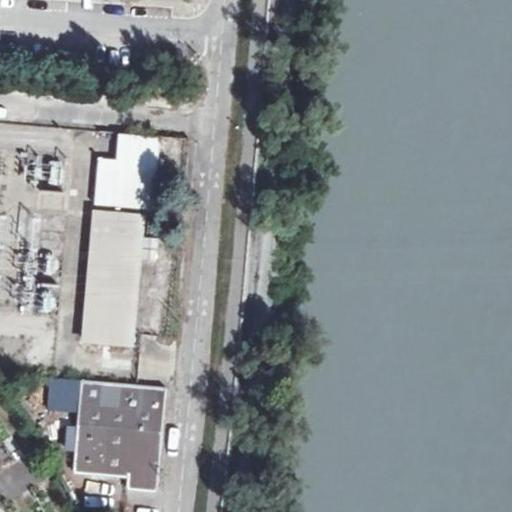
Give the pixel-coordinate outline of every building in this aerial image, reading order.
[(168,108),(193,110),(195,69),(187,68),(186,89),(169,87),(168,108)] [(98,159),(94,204),(152,210),(158,138),(119,135),(116,161),(98,159)] [(96,212),(85,342),(127,346),(138,216),(96,212)] [(21,365),(54,367),(54,354),(22,352),(21,365)] [(127,486),(158,490),(167,388),(82,381),(74,470),(127,475),(127,486)] [(64,453),(74,453),(74,427),(64,427),(64,453)]
